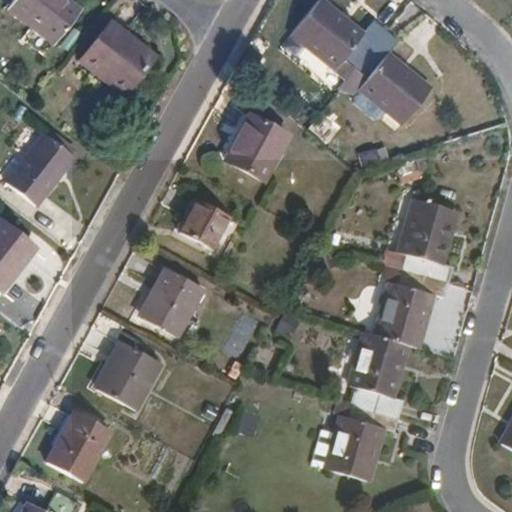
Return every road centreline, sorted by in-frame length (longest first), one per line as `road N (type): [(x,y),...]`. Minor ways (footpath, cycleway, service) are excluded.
road 1 (residential): [(0,439),(225,36)]
road 2 (residential): [(467,511),(453,479),(456,435),(511,231)]
